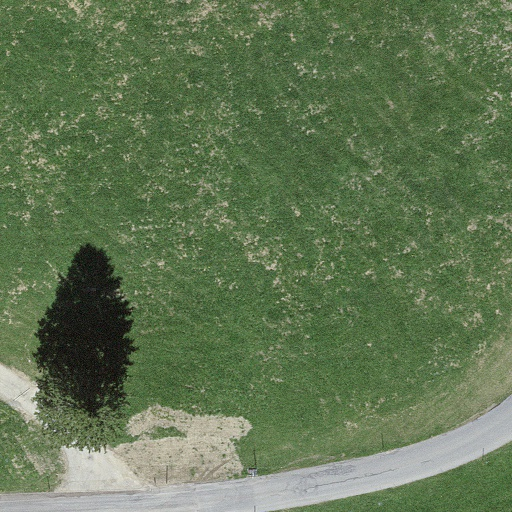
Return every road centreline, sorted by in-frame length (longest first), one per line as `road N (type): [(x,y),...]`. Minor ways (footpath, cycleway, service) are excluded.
road 1 (residential): [(511,427),(500,438),(386,472),(87,511)]
road 2 (track): [(0,384),(73,429),(111,509)]
